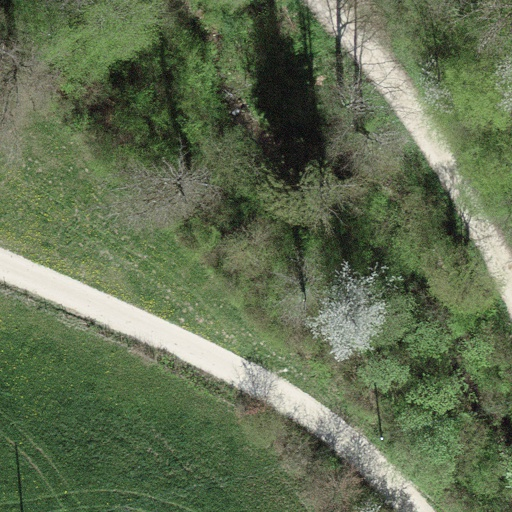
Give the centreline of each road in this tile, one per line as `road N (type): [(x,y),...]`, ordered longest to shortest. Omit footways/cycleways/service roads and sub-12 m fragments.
road 1 (track): [(422,511),(337,433),(270,391),(118,311),(0,262)]
road 2 (track): [(332,0),(481,217),(511,278)]
